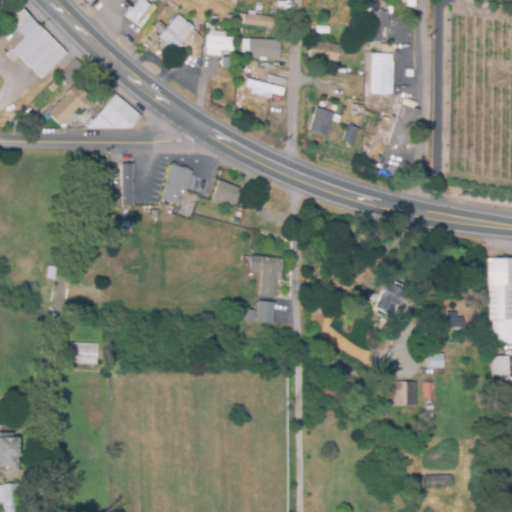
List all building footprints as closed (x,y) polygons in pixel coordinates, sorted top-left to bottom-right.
[(0,15),(0,0),(4,0),(10,6),(0,15)] [(88,0),(135,33),(155,0),(88,0)] [(41,79),(12,50),(18,43),(10,36),(16,30),(13,28),(8,33),(3,27),(8,22),(5,20),(19,7),(65,54),(41,79)] [(272,27),(238,24),(239,14),(247,15),(247,11),(254,12),(254,15),(273,17),(272,27)] [(380,41),(371,41),(371,12),(388,12),(388,22),(380,22),(380,41)] [(173,53),(158,38),(159,36),(158,36),(160,34),(153,27),(158,21),(166,28),(178,15),(193,29),(180,43),(183,45),(178,49),(177,48),(173,53)] [(232,51),(205,49),(206,36),(233,39),(232,51)] [(278,59),(247,57),(248,40),(279,41),(278,59)] [(334,64),(307,58),(309,48),(307,48),(308,40),(338,46),(334,64)] [(391,94),(370,93),(371,62),(372,54),(391,55),(391,62),(392,62),(391,94)] [(230,68),(221,68),(221,58),(230,58),(230,68)] [(67,87),(57,77),(74,60),(84,70),(67,87)] [(243,92),(238,91),(241,77),(235,77),(235,67),(241,67),(241,61),(256,61),(256,68),(241,69),(242,73),(247,75),(246,78),(245,77),(243,92)] [(269,99),(250,94),(252,89),(245,87),(247,79),(248,80),(250,74),(264,77),(263,83),(283,89),(281,96),(270,94),(269,99)] [(283,87),(266,82),(268,76),(285,80),(283,87)] [(59,125),(47,113),(65,96),(64,94),(72,86),(77,91),(79,88),(85,94),(83,97),(88,102),(80,110),(78,107),(59,125)] [(87,129),(114,95),(139,116),(129,127),(87,129)] [(313,110),(307,109),(311,97),(317,99),(313,110)] [(406,147),(396,143),(394,147),(385,143),(400,104),(412,109),(407,121),(414,124),(406,147)] [(363,115),(350,113),(351,105),(364,107),(363,115)] [(326,136),(308,131),(315,109),(333,114),(326,136)] [(36,130),(30,124),(36,117),(42,123),(36,130)] [(352,144),(342,141),(346,126),(357,129),(352,144)] [(176,205),(159,199),(170,165),(191,172),(185,190),(181,189),(176,205)] [(120,205),(120,193),(119,193),(118,166),(130,166),(131,205),(120,205)] [(232,206),(222,202),(221,205),(210,201),(218,181),(238,188),(232,206)] [(245,204),(235,201),(238,194),(247,197),(245,204)] [(511,235),(484,234),(489,388),(511,388),(511,235)] [(273,298),(258,296),(261,271),(248,270),(250,256),(282,259),(280,274),(275,273),(273,298)] [(384,312),(374,307),(378,299),(373,297),(381,281),(405,293),(396,310),(389,307),(386,312),(386,313),(384,312)] [(273,303),(271,324),(255,323),(257,301),(273,303)] [(253,311),(252,322),(241,321),(242,311),(253,311)] [(95,343),(96,364),(69,364),(69,343),(95,343)] [(427,369),(427,354),(443,354),(443,369),(427,369)] [(415,405),(391,405),(391,383),(415,383),(415,405)] [(22,439),(22,458),(20,458),(20,472),(11,472),(11,467),(0,467),(0,434),(15,435),(15,439),(22,439)] [(450,453),(450,465),(423,465),(422,453),(450,453)] [(450,476),(450,488),(424,488),(424,476),(450,476)] [(0,485),(17,485),(17,511),(4,511),(4,504),(0,504),(0,485)]
